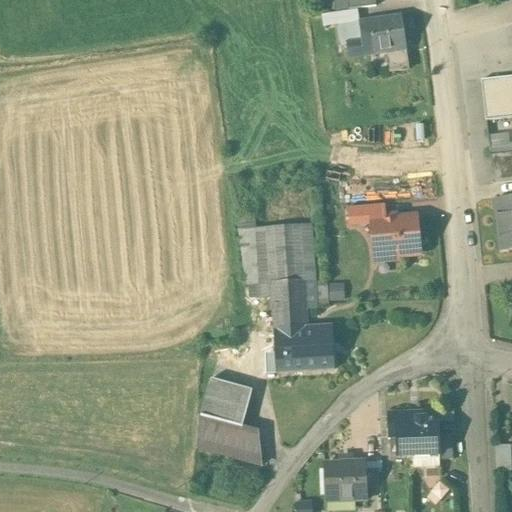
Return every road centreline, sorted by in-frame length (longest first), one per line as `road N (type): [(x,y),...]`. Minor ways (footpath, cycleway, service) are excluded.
road 1 (residential): [(469,353),(445,34)]
road 2 (residential): [(259,511),(316,440),(379,380),(469,353)]
road 3 (residential): [(484,511),(469,353)]
